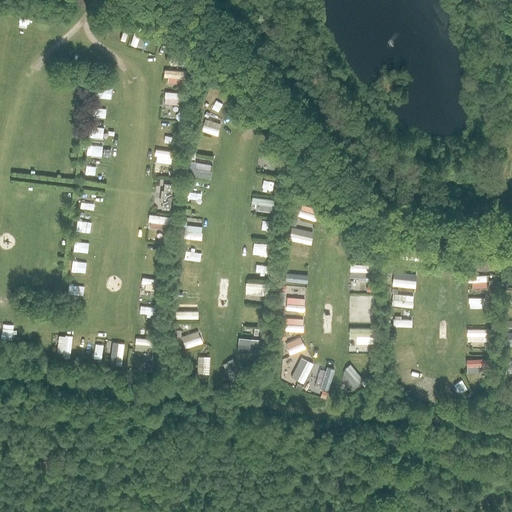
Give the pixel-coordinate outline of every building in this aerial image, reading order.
[(105,39),(112,41),(117,21),(110,19),(105,39)] [(136,27),(130,45),(136,47),(142,29),(136,27)] [(184,45),(178,47),(184,64),(190,61),(184,45)] [(164,70),(164,77),(187,79),(188,72),(164,70)] [(208,109),(227,115),(231,102),(213,96),(208,109)] [(217,135),(219,129),(203,125),(201,131),(217,135)] [(282,159),(268,143),(262,149),(276,165),(282,159)] [(155,149),(154,156),(176,159),(177,153),(155,149)] [(87,174),(98,175),(98,164),(88,164),(87,174)] [(211,179),(212,171),(189,167),(188,175),(211,179)] [(161,210),(170,210),(173,184),(164,184),(163,191),(161,190),(160,202),(162,203),(161,210)] [(273,206),(274,200),(252,197),(251,203),(273,206)] [(315,221),(317,214),(300,209),(298,216),(315,221)] [(149,215),(148,222),(171,225),(172,218),(149,215)] [(93,226),(94,218),(78,217),(77,225),(93,226)] [(201,240),(202,233),(184,231),(183,238),(201,240)] [(311,244),(312,237),(290,232),(288,239),(311,244)] [(292,259),(309,263),(312,251),(295,247),(292,259)] [(399,251),(398,258),(421,261),(422,253),(399,251)] [(479,260),(480,271),(507,269),(506,258),(479,260)] [(372,272),(372,265),(350,264),(350,271),(372,272)] [(308,277),(284,274),(283,283),(307,285),(308,277)] [(474,281),(474,287),(489,287),(489,274),(470,275),(470,281),(474,281)] [(145,283),(160,286),(161,280),(142,277),(141,283),(145,284),(145,283)] [(415,288),(416,280),(393,278),(392,285),(415,288)] [(412,308),(413,301),(392,299),(391,305),(412,308)] [(72,336),(65,335),(62,357),(70,358),(72,336)] [(183,342),(185,348),(202,342),(200,336),(183,342)] [(112,362),(123,364),(127,342),(115,341),(112,362)] [(288,348),(290,354),(305,348),(302,342),(288,348)] [(238,344),(237,350),(263,353),(264,346),(238,344)] [(400,355),(403,367),(418,364),(416,351),(400,355)] [(236,378),(242,375),(233,358),(227,361),(236,378)] [(313,363),(307,360),(297,380),(303,383),(313,363)] [(358,384),(363,379),(350,364),(345,368),(358,384)] [(418,367),(405,381),(414,389),(427,375),(418,367)] [(322,389),(328,390),(333,371),(327,369),(322,389)] [(361,382),(365,386),(372,381),(368,376),(361,382)] [(436,396),(439,378),(427,377),(424,394),(436,396)]
